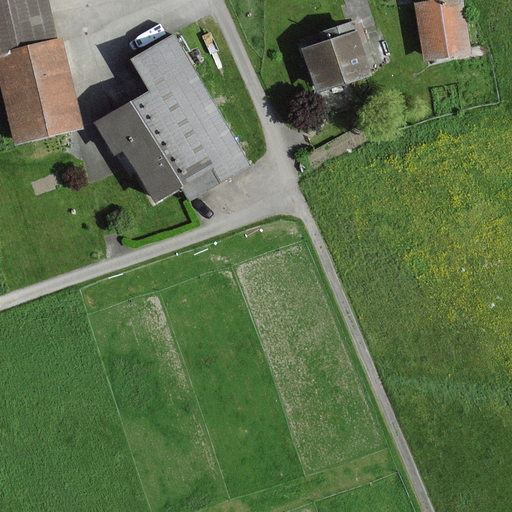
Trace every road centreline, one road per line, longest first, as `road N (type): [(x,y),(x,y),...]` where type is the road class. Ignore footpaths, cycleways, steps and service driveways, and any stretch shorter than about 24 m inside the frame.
road 1 (unclassified): [(427,511),(216,0)]
road 2 (track): [(0,300),(299,197)]
